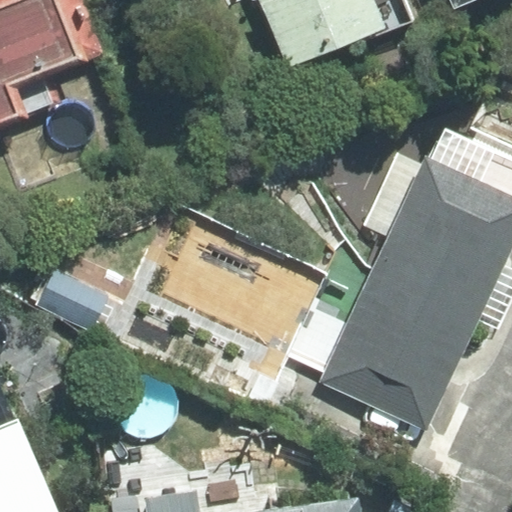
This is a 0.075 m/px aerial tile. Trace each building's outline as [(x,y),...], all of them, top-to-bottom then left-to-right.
[(0,0),(0,118),(59,94),(48,68),(104,45),(85,0),(0,0)] [(381,0),(264,0),(288,54),(387,13),(381,0)] [(511,182),(426,144),(321,379),(431,428),(511,245),(511,182)] [(64,511),(21,411),(0,420),(0,511),(64,511)] [(367,511),(364,489),(209,511),(200,511),(196,484),(146,492),(149,511),(367,511)]
